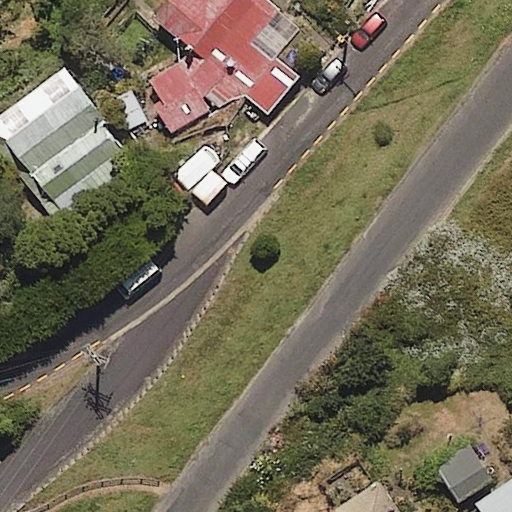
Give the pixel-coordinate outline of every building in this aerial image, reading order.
[(139,75),(167,130),(248,91),(264,106),(321,44),(272,0),(154,0),(149,6),(193,47),(139,75)] [(140,168),(63,57),(0,100),(0,140),(58,225),(140,168)] [(209,166),(213,161),(189,139),(154,176),(179,199),(188,189),(205,205),(227,182),(209,166)] [(492,475),(468,440),(435,464),(460,498),(492,475)] [(415,511),(387,468),(334,503),(338,510),(335,511),(415,511)]
